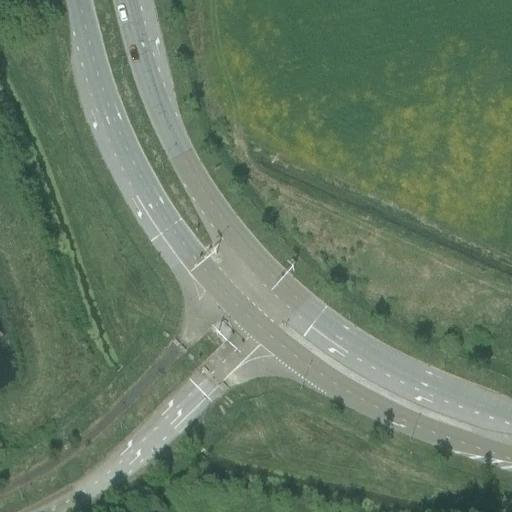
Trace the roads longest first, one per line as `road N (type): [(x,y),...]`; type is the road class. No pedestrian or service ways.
road 1 (tertiary): [(78,0),(104,100),(138,174),(228,304)]
road 2 (tertiary): [(278,287),(220,218),(185,159),(135,0)]
road 3 (unclassified): [(228,304),(80,445),(0,491)]
road 4 (unclassified): [(48,511),(88,489),(273,340)]
road 5 (tertiary): [(511,417),(355,343),(278,287)]
road 6 (tertiary): [(273,340),(403,420),(511,456)]
